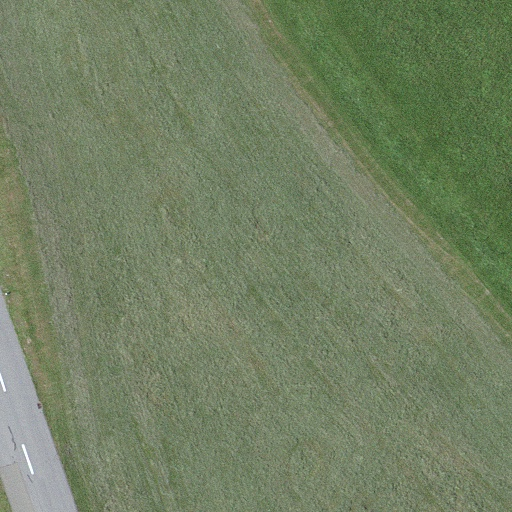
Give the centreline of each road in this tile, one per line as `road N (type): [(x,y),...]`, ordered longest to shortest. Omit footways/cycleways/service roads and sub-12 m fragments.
road 1 (track): [(301,0),(335,69),(511,294)]
road 2 (tertiary): [(0,362),(51,511)]
